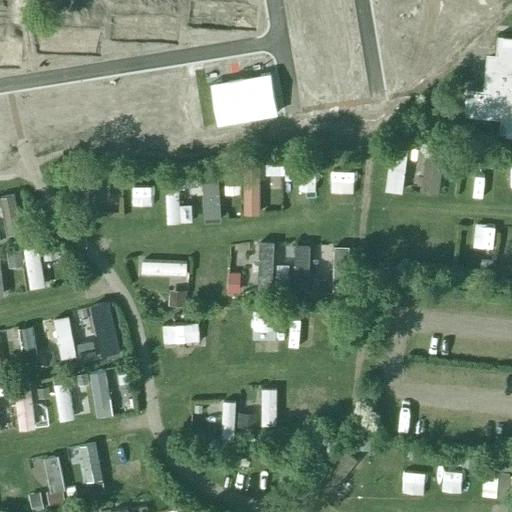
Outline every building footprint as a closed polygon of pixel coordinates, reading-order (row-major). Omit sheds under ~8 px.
[(57,0),(78,26),(91,15),(79,0),(57,0)] [(296,25),(307,18),(295,0),(270,0),(269,1),(277,12),(284,7),(296,25)] [(191,52),(203,41),(173,9),(161,20),(191,52)] [(379,61),(392,52),(372,26),(360,35),(379,61)] [(130,43),(153,68),(164,58),(141,32),(130,43)] [(511,35),(497,34),(494,59),(487,58),(486,68),(490,69),(488,89),(467,87),(464,114),(500,118),(499,132),(511,133),(511,35)] [(220,49),(245,80),(257,71),(232,40),(220,49)] [(103,61),(109,80),(124,75),(118,56),(103,61)] [(338,64),(330,71),(340,84),(348,77),(338,64)] [(209,70),(199,78),(221,106),(232,98),(209,70)] [(295,84),(285,93),(310,121),(320,112),(295,84)] [(166,91),(155,99),(176,128),(187,120),(166,91)] [(100,130),(108,124),(96,110),(89,116),(100,130)] [(387,190),(404,190),(406,145),(389,144),(387,190)] [(425,146),(424,191),(441,191),(442,147),(425,146)] [(264,161),(244,161),(244,215),(263,215),(264,178),(284,178),(284,166),(264,166),(264,161)] [(241,182),(239,169),(224,171),(226,184),(241,182)] [(301,170),(286,170),(285,204),(300,204),(301,170)] [(471,175),(473,199),(483,199),(482,174),(471,175)] [(205,175),(204,215),(219,215),(220,176),(205,175)] [(143,218),(144,184),(129,184),(128,217),(143,218)] [(167,188),(166,217),(179,217),(179,188),(167,188)] [(453,254),(455,220),(440,219),(438,254),(453,254)] [(493,255),(495,228),(485,227),(483,254),(493,255)] [(311,287),(310,240),(293,240),(295,288),(311,287)] [(28,287),(44,286),(42,241),(26,242),(28,287)] [(142,277),(185,275),(184,257),(141,258),(142,277)] [(312,275),(311,291),(327,292),(327,276),(312,275)] [(247,353),(266,353),(267,308),(248,308),(247,353)] [(289,308),(289,352),(306,351),(305,308),(289,308)] [(58,355),(74,355),(73,312),(57,312),(58,355)] [(223,361),(224,314),(210,314),(208,361),(223,361)] [(163,324),(162,369),(181,370),(182,325),(163,324)] [(108,366),(92,367),(94,416),(110,416),(108,366)] [(54,379),(58,419),(73,417),(69,378),(54,379)] [(10,380),(0,380),(0,428),(5,429),(3,396),(11,395),(10,380)] [(34,383),(15,384),(17,428),(37,427),(34,383)] [(261,384),(262,419),(277,419),(276,384),(261,384)] [(118,389),(118,400),(133,400),(133,389),(118,389)] [(80,413),(92,409),(88,395),(76,399),(80,413)] [(234,433),(236,397),(224,397),(222,433),(234,433)] [(36,403),(37,425),(48,424),(47,403),(36,403)] [(95,443),(82,448),(88,464),(101,459),(95,443)] [(342,443),(319,476),(336,487),(359,454),(342,443)] [(58,456),(44,459),(51,490),(47,491),(50,504),(63,502),(60,488),(64,487),(58,456)] [(6,460),(12,494),(26,491),(21,458),(6,460)] [(425,488),(428,463),(406,460),(403,485),(425,488)] [(441,488),(461,492),(466,472),(446,467),(441,488)] [(367,492),(386,494),(389,470),(369,468),(367,492)] [(132,476),(119,476),(119,491),(132,490),(132,476)]
